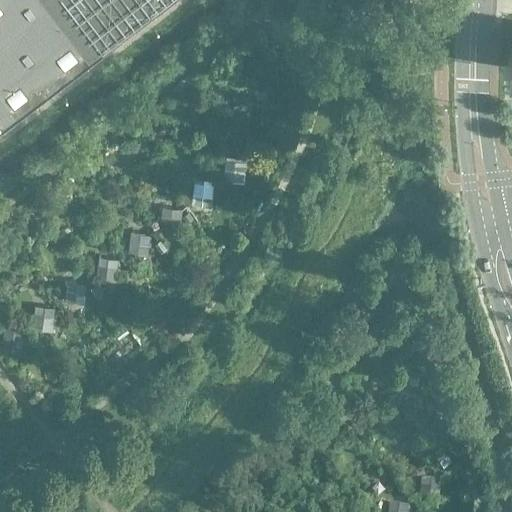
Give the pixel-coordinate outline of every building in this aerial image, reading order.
[(89,56),(46,0),(0,0),(0,47),(3,45),(40,94),(83,61),(89,56)] [(162,0),(46,0),(89,56),(125,29),(162,0)] [(0,124),(40,94),(3,45),(0,47),(0,124)] [(265,99),(268,80),(248,77),(245,97),(253,98),(253,100),(265,101),(265,99)] [(243,182),(245,162),(235,160),(236,160),(226,159),(223,179),(243,182)] [(211,206),(214,186),(204,185),(204,184),(194,183),(192,203),(201,204),(201,206),(210,207),(210,206),(211,206)] [(180,231),(182,210),(163,208),(160,228),(180,231)] [(148,254),(150,235),(131,232),(128,252),(138,253),(138,254),(148,254)] [(116,280),(118,260),(118,259),(108,258),(109,257),(99,256),(96,276),(106,277),(105,279),(116,280)] [(84,304),(87,284),(87,283),(76,282),(77,281),(67,281),(65,300),(74,301),(74,303),(84,304)] [(387,288),(384,281),(375,284),(378,292),(387,288)] [(53,327),(55,308),(55,307),(44,306),(45,306),(35,305),(33,325),(42,326),(42,327),(52,329),(52,327),(53,327)] [(69,319),(61,309),(55,314),(62,324),(69,319)] [(21,352),(24,332),(4,329),(1,349),(21,352)] [(417,395),(419,373),(399,371),(397,393),(417,395)] [(438,504),(441,484),(433,483),(433,481),(421,479),(418,500),(438,504)]
